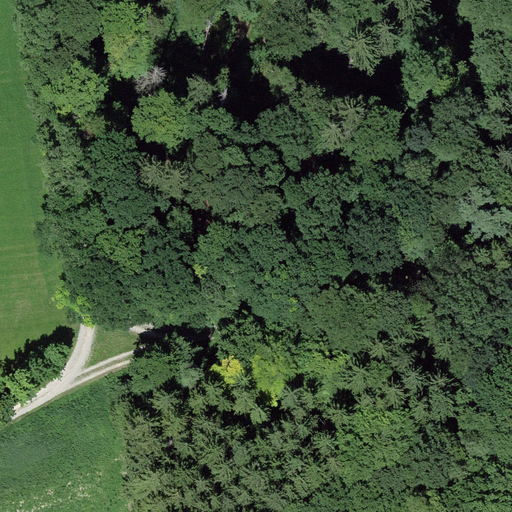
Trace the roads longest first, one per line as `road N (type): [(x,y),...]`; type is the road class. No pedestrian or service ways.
road 1 (track): [(511,246),(60,384)]
road 2 (track): [(60,384),(78,357),(89,308),(46,0)]
